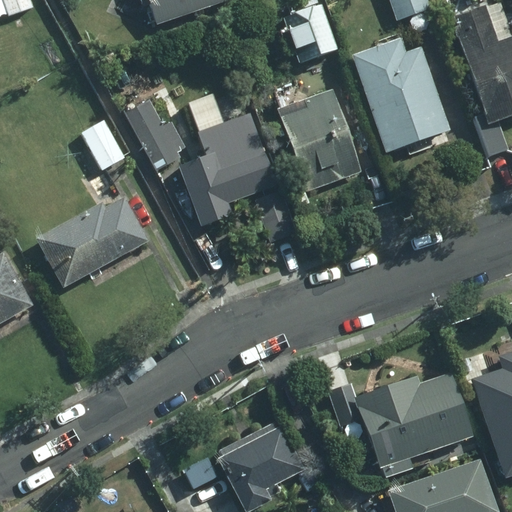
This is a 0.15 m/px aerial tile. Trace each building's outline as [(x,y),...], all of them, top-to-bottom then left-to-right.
[(32,13),(28,0),(0,0),(0,2),(6,21),(32,13)] [(237,3),(236,0),(132,0),(147,38),(237,3)] [(420,0),(382,0),(391,25),(426,14),(420,0)] [(446,0),(432,5),(484,161),(505,154),(496,125),(511,120),(511,42),(508,44),(493,0),(446,0)] [(314,12),(277,26),(295,72),(332,58),(314,12)] [(392,46),(345,64),(382,161),(447,137),(415,51),(397,57),(392,46)] [(329,93),(271,115),(303,197),(361,175),(329,93)] [(180,160),(148,105),(126,118),(158,173),(180,160)] [(122,166),(100,124),(78,136),(100,177),(122,166)] [(290,236),(261,158),(207,177),(200,159),(171,170),(195,236),(228,224),(223,208),(247,199),(263,246),(290,236)] [(118,195),(28,246),(58,296),(147,245),(118,195)] [(0,261),(0,329),(29,313),(0,261)] [(511,432),(511,351),(491,359),(496,372),(463,383),(483,442),(511,432)] [(409,380),(343,402),(368,476),(469,441),(446,376),(411,388),(409,380)] [(302,472),(276,422),(207,457),(235,511),(248,511),(275,499),(270,489),(302,472)] [(490,511),(473,461),(378,493),(384,511),(490,511)]
